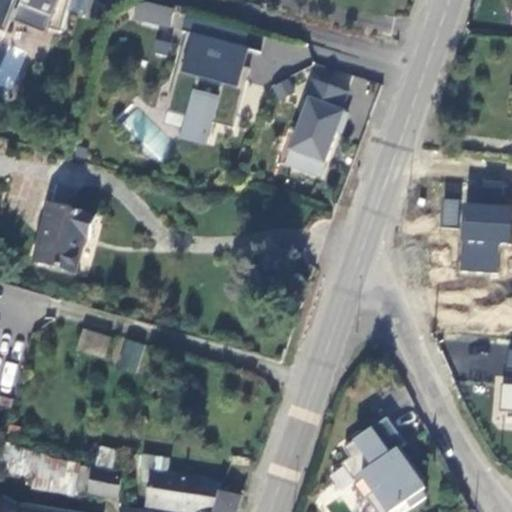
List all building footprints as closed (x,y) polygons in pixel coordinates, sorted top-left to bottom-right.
[(0,0),(0,38),(3,39),(15,9),(18,10),(38,16),(34,32),(46,35),(58,39),(68,0),(42,0),(42,3),(33,0),(0,0)] [(77,0),(75,12),(87,15),(90,0),(77,0)] [(136,3),(134,22),(171,26),(173,7),(136,3)] [(38,16),(18,10),(11,28),(44,41),(46,35),(34,32),(38,16)] [(238,52),(185,38),(164,116),(187,122),(183,135),(206,141),(209,128),(232,134),(245,84),(239,83),(230,81),(238,52)] [(247,54),(238,52),(230,81),(239,83),(247,54)] [(312,86),(305,106),(310,107),(292,158),(303,162),(299,175),(323,183),(345,119),(342,117),(348,99),(312,86)] [(303,162),(292,158),(288,171),(299,175),(303,162)] [(459,225),(459,199),(442,199),(442,225),(459,225)] [(56,206),(41,263),(84,275),(94,240),(98,242),(104,220),(56,206)] [(511,208),(467,206),(462,273),(499,275),(501,245),(511,246),(511,208)] [(75,350),(104,358),(111,336),(82,328),(75,350)] [(134,377),(142,352),(126,347),(118,372),(134,377)] [(511,348),(510,349),(508,370),(511,370),(511,383),(505,383),(502,411),(511,411),(511,348)] [(405,445),(387,419),(343,450),(350,459),(342,465),(344,468),(354,482),(362,476),(374,492),(366,498),(375,511),(393,511),(408,502),(412,508),(426,498),(421,492),(425,489),(421,483),(425,480),(412,463),(408,466),(397,450),(401,448),(405,445)] [(56,495),(62,465),(20,452),(15,477),(35,483),(34,490),(56,495)] [(124,461),(99,455),(93,474),(120,481),(124,461)] [(169,464),(142,460),(140,474),(142,480),(141,487),(150,488),(152,476),(167,478),(169,464)] [(344,468),(331,478),(341,491),(354,482),(344,468)] [(90,473),(84,491),(115,501),(120,481),(93,474),(90,473)] [(148,510),(160,511),(214,511),(218,496),(220,487),(167,478),(152,476),(150,488),(148,510)] [(214,511),(240,511),(243,502),(218,496),(214,511)]
